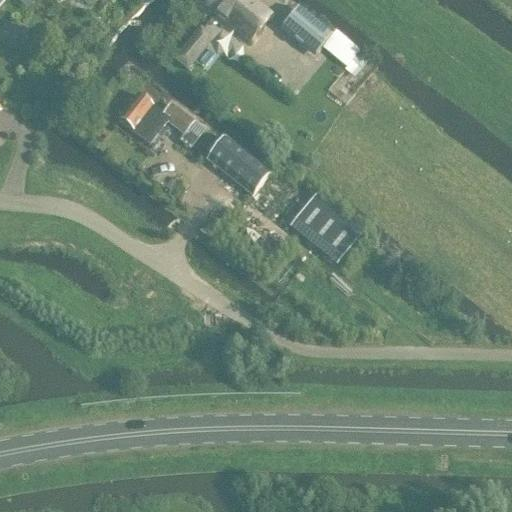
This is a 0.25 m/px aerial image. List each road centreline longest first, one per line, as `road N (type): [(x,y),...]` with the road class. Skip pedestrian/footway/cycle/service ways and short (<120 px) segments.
road 1 (unclassified): [(0,198),(77,214),(290,346),(511,356)]
road 2 (primary): [(511,434),(180,431),(0,454)]
